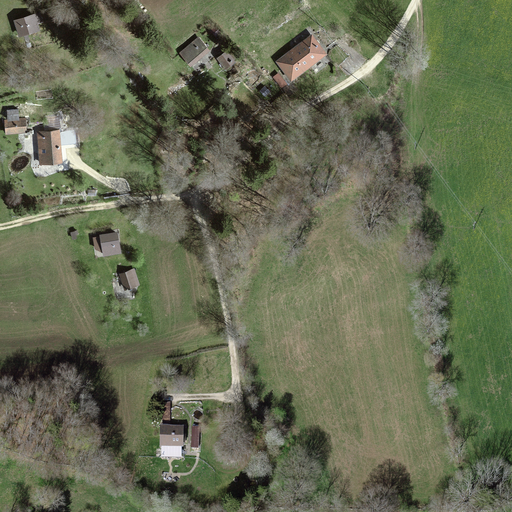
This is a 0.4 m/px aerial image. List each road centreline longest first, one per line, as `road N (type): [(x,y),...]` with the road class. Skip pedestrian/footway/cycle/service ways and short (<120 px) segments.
road 1 (track): [(420,0),(375,64),(273,129),(213,181),(172,196),(0,226)]
road 2 (track): [(192,191),(223,291),(236,385),(230,394),(168,396)]
